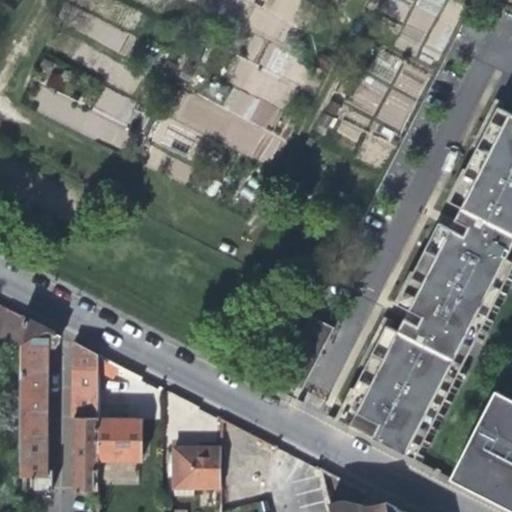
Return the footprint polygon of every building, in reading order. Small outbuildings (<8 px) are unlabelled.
[(171,125),(266,159),(293,83),(242,64),(232,90),(209,82),(203,97),(184,90),(171,125)] [(474,148),(496,105),(499,106),(502,100),(493,96),(468,146),(474,148)] [(332,99),(326,110),(335,115),(342,105),(332,99)] [(511,112),(499,106),(496,105),(474,148),(448,199),(459,204),(449,226),(438,220),(397,301),(408,307),(397,330),(388,325),(385,324),(363,368),(345,404),(337,419),(369,435),(414,457),(511,261),(511,112)] [(325,111),(319,122),(328,127),(334,117),(325,111)] [(273,386),(295,397),(303,383),(332,324),(310,313),(273,386)] [(33,474),(33,487),(50,487),(50,466),(43,466),(43,346),(48,346),(52,346),(59,335),(20,315),(21,474),(33,474)] [(357,365),(363,368),(385,324),(388,325),(391,319),(383,315),(357,365)] [(95,487),(95,457),(95,417),(95,390),(95,354),(70,341),(71,487),(95,487)] [(115,390),(115,364),(95,354),(95,390),(115,390)] [(295,397),(337,419),(345,404),(303,383),(295,397)] [(511,397),(493,388),(448,477),(480,493),(511,509),(511,397)] [(123,417),(95,417),(95,457),(140,457),(141,417),(123,417)] [(220,487),(220,448),(195,448),(172,447),(172,487),(220,487)] [(21,487),(33,487),(33,474),(21,474),(21,487)]
